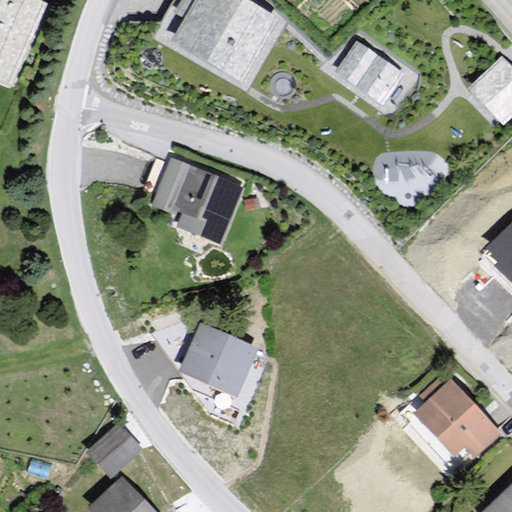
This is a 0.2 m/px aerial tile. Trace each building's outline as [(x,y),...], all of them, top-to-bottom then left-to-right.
[(43,12),(17,0),(0,0),(0,82),(7,86),(43,12)] [(241,85),(279,24),(239,0),(199,0),(173,43),(241,85)] [(357,42),(336,72),(383,105),(404,75),(357,42)] [(511,67),(502,57),(470,87),(503,123),(511,114),(511,67)] [(244,191),(172,159),(153,200),(182,214),(177,227),(219,245),(244,191)] [(259,351),(199,325),(179,373),(239,399),(259,351)] [(451,379),(414,413),(456,459),(469,448),(475,455),(500,433),(451,379)] [(142,451),(115,422),(85,449),(111,478),(142,451)] [(154,511),(123,481),(91,511),(154,511)] [(511,511),(511,484),(483,511),(511,511)]
